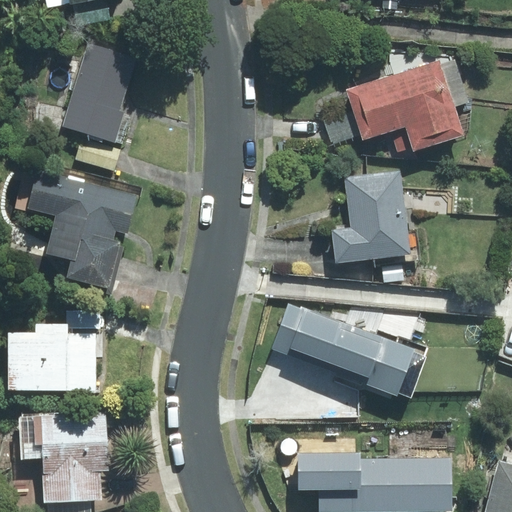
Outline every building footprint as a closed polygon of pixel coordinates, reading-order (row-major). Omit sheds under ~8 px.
[(107,18),(104,1),(71,7),(75,25),(107,18)] [(55,125),(109,141),(119,111),(114,110),(131,57),(81,42),(55,125)] [(406,150),(459,134),(451,106),(465,102),(452,61),(438,64),(437,61),(341,89),(355,138),(399,126),(406,150)] [(110,170),(116,149),(78,138),(72,159),(110,170)] [(329,260),(406,252),(397,171),(342,176),(347,226),(326,228),(329,260)] [(133,196),(33,172),(23,209),(50,216),(41,252),(63,258),(58,276),(102,288),(114,241),(108,240),(110,232),(123,235),(133,196)] [(397,266),(395,283),(417,284),(418,268),(397,266)] [(95,329),(95,311),(59,310),(59,323),(24,322),(24,332),(0,331),(0,388),(87,391),(87,361),(106,361),(107,344),(88,344),(88,334),(65,334),(66,328),(95,329)] [(410,350),(316,314),(294,371),(388,407),(410,350)] [(454,393),(415,392),(414,413),(453,414),(454,393)] [(98,414),(7,412),(6,460),(31,461),(31,501),(96,503),(98,414)] [(426,511),(427,458),(331,457),(331,511),(426,511)] [(511,511),(511,461),(493,457),(480,511),(511,511)]
